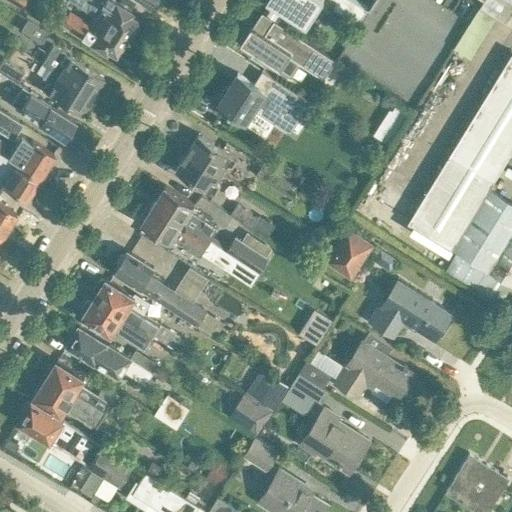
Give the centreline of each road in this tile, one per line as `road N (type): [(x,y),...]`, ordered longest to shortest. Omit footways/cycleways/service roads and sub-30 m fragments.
road 1 (tertiary): [(0,340),(217,0)]
road 2 (residential): [(389,511),(449,418),(471,407),(511,421)]
